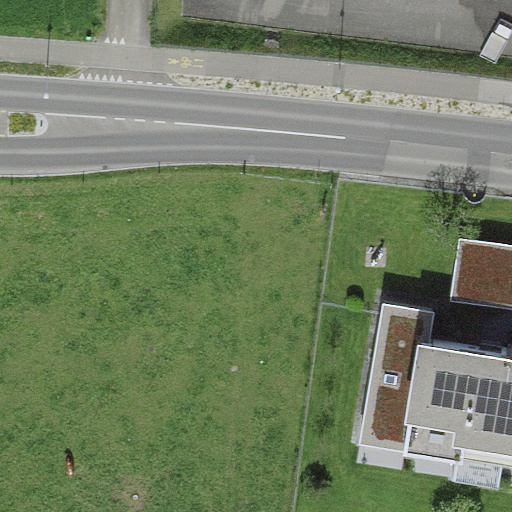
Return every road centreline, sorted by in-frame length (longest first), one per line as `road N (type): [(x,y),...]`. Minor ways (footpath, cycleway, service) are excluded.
road 1 (secondary): [(431,145),(0,87)]
road 2 (secondary): [(0,153),(431,145)]
road 3 (track): [(124,0),(121,150)]
